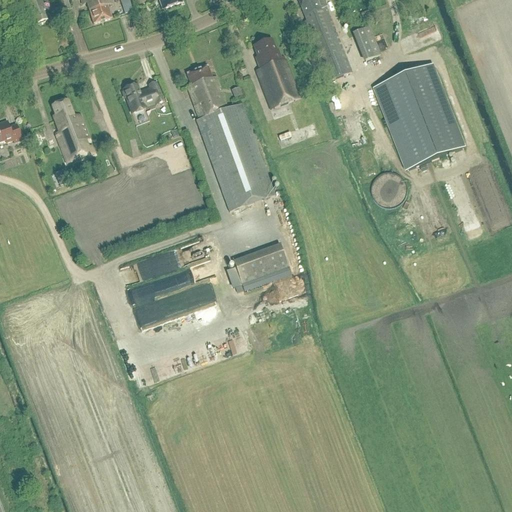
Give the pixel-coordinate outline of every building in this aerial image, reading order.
[(37,0),(26,4),(30,17),(33,16),(36,26),(39,25),(39,27),(45,25),(45,23),(47,22),(43,13),(46,12),(41,0),(37,0)] [(56,0),(61,13),(70,11),(65,0),(56,0)] [(86,4),(94,26),(112,19),(107,7),(112,6),(109,0),(80,0),(83,6),(86,4)] [(156,0),(157,0),(159,0),(164,11),(183,4),(181,0),(156,0)] [(317,62),(326,85),(351,75),(342,53),(322,1),(320,2),(319,0),(296,0),(305,22),(302,24),(317,62)] [(255,73),(269,111),(298,101),(283,59),(279,60),(276,52),(274,53),(270,42),(253,48),(257,59),(255,60),(259,71),(255,73)] [(199,121),(195,122),(228,214),(273,199),(240,107),(226,112),(215,80),(212,81),(207,69),(187,76),(194,96),(190,97),(199,121)] [(432,70),(376,91),(409,173),(464,151),(432,70)] [(121,94),(123,100),(126,99),(129,106),(141,102),(142,104),(153,100),(155,106),(162,104),(155,85),(148,87),(149,90),(138,94),(136,86),(123,91),(124,93),(121,94)] [(57,135),(54,137),(65,166),(92,156),(90,149),(86,150),(84,143),(88,142),(78,117),(72,119),(66,102),(50,108),(54,118),(51,119),(57,135)] [(135,114),(148,109),(146,104),(133,109),(135,114)] [(0,144),(4,143),(5,146),(12,144),(12,145),(20,143),(15,128),(8,130),(6,124),(0,125),(0,144)] [(371,192),(371,194),(371,196),(372,197),(372,199),(373,201),(374,202),(375,204),(376,205),(377,206),(378,208),(380,209),(382,210),(384,210),(386,211),(388,211),(390,211),(392,211),(394,210),(396,210),(397,209),(398,209),(400,208),(401,207),(402,206),(404,204),(405,203),(406,201),(406,199),(407,197),(407,195),(407,193),(407,191),(407,189),(406,187),(405,185),(404,183),(403,182),(402,180),(401,179),(399,178),(398,177),(396,176),(394,176),(393,175),(392,175),(391,175),(389,175),(387,175),(385,176),(384,176),(382,177),(380,177),(379,178),(378,179),(376,181),(375,182),(374,183),(373,185),(372,186),(372,188),(372,189),(371,190),(371,192)] [(280,247),(233,264),(242,288),(289,271),(280,247)]
